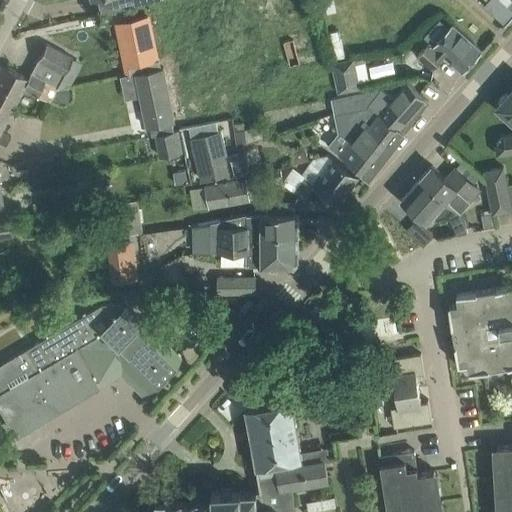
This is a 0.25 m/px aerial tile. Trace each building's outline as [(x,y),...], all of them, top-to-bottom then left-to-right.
[(97,0),(101,13),(139,4),(138,0),(97,0)] [(511,0),(487,0),(484,4),(505,24),(511,16),(511,0)] [(159,59),(150,17),(116,24),(124,66),(159,59)] [(430,41),(418,54),(434,68),(445,55),(463,71),(482,50),(467,37),(452,24),(449,26),(440,18),(424,36),(430,41)] [(326,33),(332,59),(344,56),(338,31),(326,33)] [(1,64),(0,65),(0,103),(11,110),(23,89),(49,103),(57,88),(57,87),(66,86),(79,61),(46,44),(27,78),(1,64)] [(332,62),(337,92),(361,88),(355,57),(332,62)] [(166,68),(136,74),(147,128),(177,122),(166,68)] [(331,98),(334,113),(370,106),(403,132),(428,101),(407,84),(393,99),(382,88),(331,98)] [(511,91),(499,106),(511,117),(511,133),(504,135),(496,143),(498,154),(511,151),(511,91)] [(11,110),(0,103),(0,143),(4,146),(10,136),(0,131),(11,110)] [(370,106),(334,113),(338,132),(328,146),(334,151),(353,165),(362,172),(369,177),(404,132),(403,132),(370,106)] [(155,135),(159,157),(183,152),(179,130),(155,135)] [(191,137),(201,180),(231,174),(221,130),(191,137)] [(294,191),(304,199),(313,186),(339,204),(359,176),(328,154),(318,158),(294,191)] [(431,165),(420,178),(450,204),(449,204),(453,208),(458,212),(479,188),(456,168),(446,178),(431,165)] [(511,205),(504,166),(483,170),(492,215),(511,211),(511,205)] [(450,204),(420,178),(402,199),(427,221),(433,215),(437,219),(447,215),(453,208),(449,204),(450,204)] [(249,199),(246,179),(206,186),(210,206),(249,199)] [(270,202),(270,213),(295,213),(295,202),(270,202)] [(101,215),(104,238),(125,236),(122,213),(101,215)] [(211,222),(211,239),(232,239),(232,226),(246,226),(247,233),(295,233),(295,213),(270,213),(246,213),(220,219),(220,221),(211,222)] [(493,225),(491,214),(482,215),(484,227),(493,225)] [(0,218),(0,237),(11,236),(8,218),(0,218)] [(434,235),(416,220),(407,230),(418,240),(424,246),(434,235)] [(246,226),(232,226),(232,239),(211,239),(211,251),(210,251),(210,252),(246,252),(246,264),(291,265),(296,260),(295,233),(247,233),(246,226)] [(130,240),(106,243),(110,280),(118,279),(117,272),(133,270),(130,240)] [(217,278),(217,293),(255,293),(254,276),(234,277),(217,278)] [(458,303),(449,304),(452,325),(453,327),(453,332),(454,337),(456,351),(458,362),(458,364),(468,363),(469,372),(484,370),(485,369),(511,365),(511,376),(511,377),(511,380),(511,285),(456,294),(458,303)] [(0,410),(13,432),(95,384),(94,382),(121,366),(147,392),(156,387),(175,366),(180,357),(142,321),(143,320),(124,302),(122,304),(121,304),(101,304),(0,363),(0,410)] [(383,359),(387,379),(393,378),(396,392),(419,389),(416,374),(423,373),(423,375),(424,375),(421,353),(383,359)] [(331,376),(333,387),(353,383),(350,372),(331,376)] [(380,384),(371,386),(372,395),(382,394),(380,384)] [(398,406),(391,408),(394,427),(432,421),(428,399),(427,400),(427,402),(421,403),(419,389),(396,392),(398,406)] [(383,404),(382,394),(372,395),(373,405),(383,404)] [(246,408),(260,490),(293,488),(327,482),(323,456),(302,460),(295,420),(292,400),(246,408)] [(511,511),(511,444),(497,445),(498,464),(503,463),(503,475),(499,475),(500,494),(504,493),(505,505),(500,505),(500,511),(511,511)] [(380,455),(379,455),(388,511),(435,511),(434,504),(439,503),(436,484),(431,485),(429,474),(434,473),(434,471),(418,473),(414,450),(380,455)] [(293,488),(260,490),(255,490),(255,491),(242,492),(242,489),(239,489),(239,490),(232,490),(232,486),(221,486),(222,491),(215,491),(215,490),(212,491),(212,498),(155,501),(156,510),(152,510),(149,511),(283,511),(282,511),(282,508),(294,508),(293,488)] [(306,501),(308,510),(336,506),(335,496),(306,501)]
